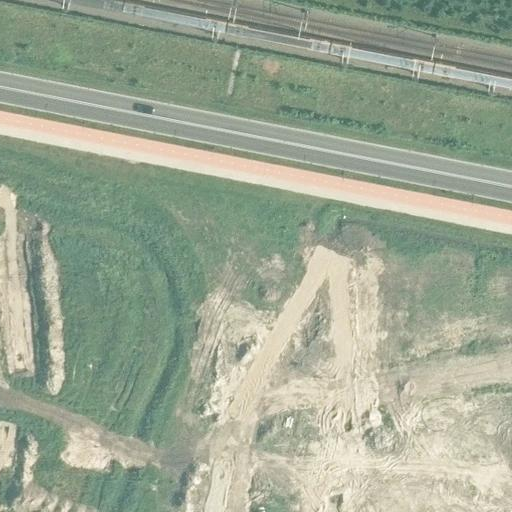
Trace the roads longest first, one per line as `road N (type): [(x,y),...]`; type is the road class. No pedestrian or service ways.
road 1 (tertiary): [(511,188),(0,89)]
road 2 (residential): [(284,430),(236,415),(325,272),(342,445)]
road 3 (residential): [(0,202),(11,367)]
